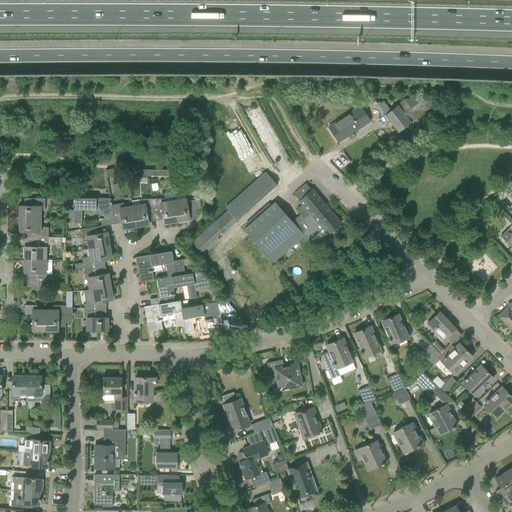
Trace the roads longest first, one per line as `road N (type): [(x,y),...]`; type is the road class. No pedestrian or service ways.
road 1 (trunk): [(0,58),(511,63)]
road 2 (motorway): [(0,16),(511,21)]
road 3 (residential): [(183,355),(303,331),(425,275)]
road 4 (track): [(232,96),(0,97)]
road 5 (residential): [(204,214),(125,256),(118,354)]
road 6 (residential): [(425,275),(311,159)]
road 7 (residential): [(220,511),(183,355)]
road 8 (residential): [(71,511),(67,354)]
road 9 (residential): [(364,511),(322,394)]
